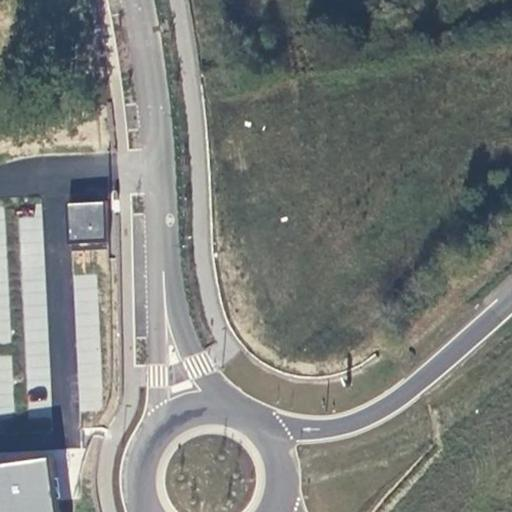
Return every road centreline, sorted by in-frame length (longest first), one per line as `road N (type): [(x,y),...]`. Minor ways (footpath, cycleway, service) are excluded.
road 1 (trunk): [(511,299),(399,401),(340,428),(257,427)]
road 2 (unclassified): [(161,234),(156,120),(138,0)]
road 3 (unclassified): [(161,234),(154,435)]
road 4 (unclassified): [(225,411),(183,337),(161,234)]
